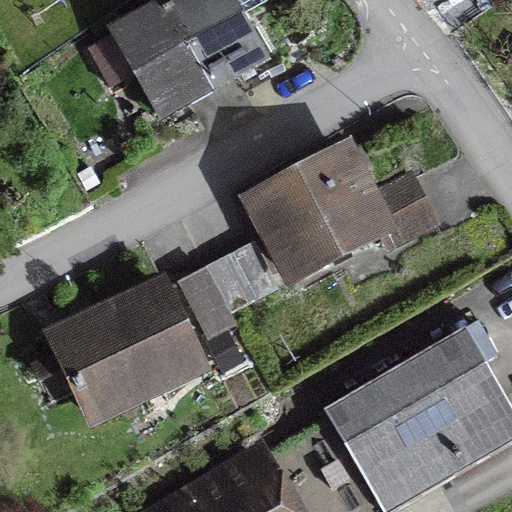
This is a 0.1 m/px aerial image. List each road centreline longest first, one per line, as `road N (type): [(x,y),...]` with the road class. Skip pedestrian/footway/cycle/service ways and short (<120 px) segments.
road 1 (residential): [(0,293),(428,63)]
road 2 (residential): [(511,180),(428,63)]
